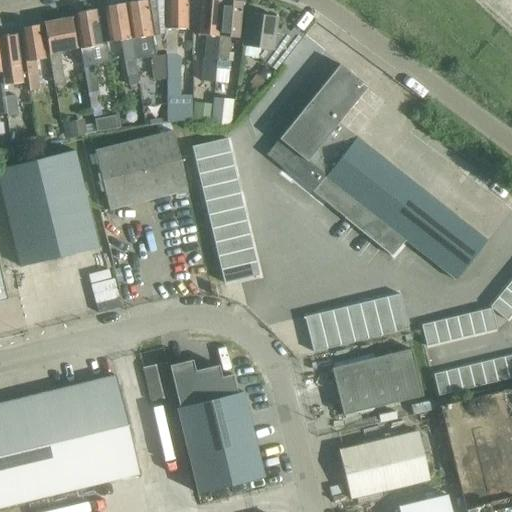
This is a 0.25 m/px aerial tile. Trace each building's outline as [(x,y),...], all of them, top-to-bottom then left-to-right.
[(150,0),(143,1),(150,36),(156,35),(158,43),(164,42),(162,0),(150,0)] [(184,0),(162,0),(164,42),(164,50),(165,50),(166,80),(166,120),(191,121),(191,95),(179,95),(177,53),(175,54),(174,29),(186,29),(184,0)] [(216,69),(220,0),(217,0),(199,0),(197,35),(207,36),(205,61),(204,60),(202,82),(215,83),(216,69)] [(242,2),(220,0),(216,69),(227,70),(230,38),(239,38),(242,2)] [(143,1),(124,5),(133,56),(134,60),(156,57),(155,52),(164,50),(164,42),(158,43),(156,35),(150,36),(143,1)] [(124,5),(102,8),(108,43),(119,41),(127,86),(138,84),(134,60),(133,56),(124,5)] [(73,15),(82,67),(87,93),(97,91),(89,47),(99,45),(93,11),(73,15)] [(241,46),(244,46),(259,48),(258,58),(274,71),(299,41),(290,33),(286,37),(275,28),(277,18),(246,13),(241,46)] [(42,24),(52,76),(54,85),(63,83),(57,52),(75,49),(69,19),(42,24)] [(18,30),(27,84),(28,91),(38,90),(33,60),(43,58),(38,27),(18,30)] [(15,36),(0,38),(0,74),(2,86),(22,84),(15,36)] [(281,142),(268,157),(329,205),(345,218),(344,218),(345,220),(393,258),(406,241),(455,279),(485,241),(337,124),(365,88),(339,67),(281,142)] [(3,97),(6,114),(7,117),(19,115),(16,95),(3,97)] [(213,98),(211,123),(231,125),(234,100),(213,98)] [(192,119),(209,120),(210,104),(193,103),(192,119)] [(100,116),(101,125),(119,122),(118,113),(100,116)] [(0,141),(11,140),(8,118),(0,118),(0,141)] [(86,136),(84,119),(62,123),(64,139),(86,136)] [(93,153),(108,211),(187,192),(172,133),(93,153)] [(227,139),(192,147),(195,161),(230,153),(227,139)] [(0,170),(0,187),(20,267),(98,248),(73,153),(0,170)] [(230,153),(195,161),(198,174),(233,166),(230,153)] [(233,166),(198,174),(201,188),(236,180),(233,166)] [(236,180),(201,188),(204,202),(239,194),(236,180)] [(239,194),(204,202),(208,215),(243,207),(239,194)] [(243,207),(208,215),(211,229),(246,221),(243,207)] [(246,221),(211,229),(214,243),(249,235),(246,221)] [(249,235),(214,243),(217,257),(252,248),(249,235)] [(252,248),(217,257),(220,270),(255,262),(252,248)] [(255,262),(220,270),(224,284),(259,276),(255,262)] [(511,294),(505,288),(497,298),(511,309),(511,294)] [(399,294),(386,298),(394,333),(408,329),(399,294)] [(386,298),(372,301),(381,336),(394,333),(386,298)] [(511,309),(497,298),(489,307),(506,321),(511,314),(511,309)] [(372,301),(359,304),(367,339),(381,336),(372,301)] [(359,304),(345,308),(354,343),(367,339),(359,304)] [(345,308),(331,311),(340,346),(354,343),(345,308)] [(491,309),(479,311),(485,333),(496,330),(491,309)] [(331,311),(318,314),(326,349),(340,346),(331,311)] [(479,311),(468,314),(473,336),(485,333),(479,311)] [(318,314),(304,318),(313,352),(326,349),(318,314)] [(468,314),(456,317),(461,338),(473,336),(468,314)] [(456,317),(444,320),(450,341),(461,338),(456,317)] [(444,320),(433,322),(438,344),(450,341),(444,320)] [(433,322),(421,325),(426,347),(438,344),(433,322)] [(330,370),(342,417),(421,398),(410,350),(330,370)] [(503,357),(491,360),(497,382),(508,379),(503,357)] [(197,494),(263,477),(242,392),(236,393),(232,375),(221,377),(218,365),(194,371),(192,360),(169,366),(179,407),(176,408),(197,494)] [(491,360),(480,363),(485,385),(497,382),(491,360)] [(480,363),(468,366),(473,387),(485,385),(480,363)] [(167,365),(142,371),(149,403),(175,397),(167,365)] [(468,366),(456,369),(461,390),(473,387),(468,366)] [(456,369),(445,372),(450,393),(461,390),(456,369)] [(445,372),(433,375),(438,396),(450,393),(445,372)] [(0,405),(0,507),(139,474),(115,378),(0,405)] [(511,404),(500,403),(498,423),(511,423),(511,404)] [(338,452),(350,499),(429,481),(417,432),(338,452)] [(480,463),(492,459),(488,445),(475,449),(480,463)] [(447,494),(398,507),(399,511),(451,511),(450,507),(447,494)]
